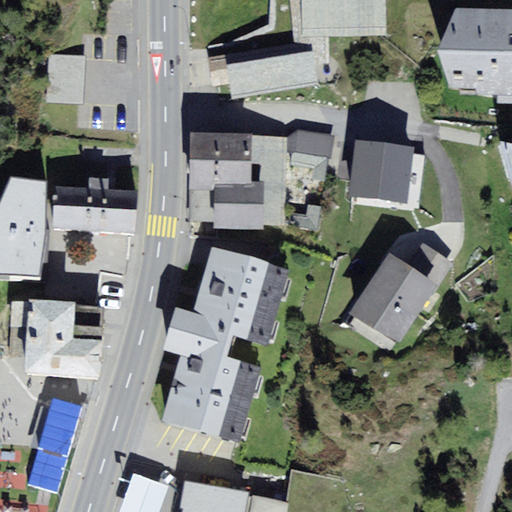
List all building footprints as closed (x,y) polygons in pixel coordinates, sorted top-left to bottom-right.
[(289,0),(295,55),(315,52),(317,62),(328,62),(326,36),(388,35),(387,0),(289,0)] [(511,9),(455,8),(437,53),(454,89),(511,90),(511,9)] [(317,62),(315,52),(295,55),(225,66),(231,99),(320,84),(317,62)] [(85,61),(51,61),(50,106),(84,107),(85,61)] [(252,133),(192,131),(188,221),(214,222),(214,229),(265,231),(265,226),(282,226),(285,154),(285,137),(252,136),(252,133)] [(301,132),(285,137),(285,154),(330,159),(334,134),(301,132)] [(511,144),(500,141),(511,183),(511,144)] [(411,151),(359,144),(353,188),(405,195),(411,151)] [(139,190),(108,189),(108,178),(88,177),(87,188),(85,230),(136,233),(139,190)] [(46,186),(46,180),(11,178),(0,203),(0,274),(40,274),(44,228),(46,186)] [(44,228),(85,230),(87,188),(46,186),(44,228)] [(350,315),(400,346),(453,262),(422,243),(408,265),(389,253),(350,315)] [(289,268),(211,247),(193,312),(175,307),(169,327),(230,344),(233,335),(268,345),(289,268)] [(105,304),(29,299),(29,303),(27,327),(24,374),(100,379),(105,304)] [(27,327),(29,303),(11,302),(9,325),(27,327)] [(227,356),(230,344),(169,327),(163,351),(180,356),(161,421),(239,443),(261,366),(227,356)] [(159,511),(169,486),(134,473),(120,511),(159,511)] [(249,493),(186,481),(180,509),(183,510),(182,511),(287,511),(289,503),(249,496),(249,493)]
